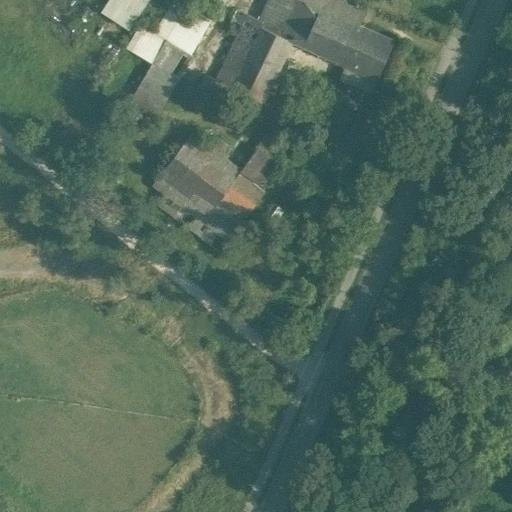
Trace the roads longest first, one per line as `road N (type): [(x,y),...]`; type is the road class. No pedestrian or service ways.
road 1 (tertiary): [(498,0),(322,389)]
road 2 (residential): [(322,389),(0,134)]
road 3 (tertiary): [(322,389),(271,511)]
